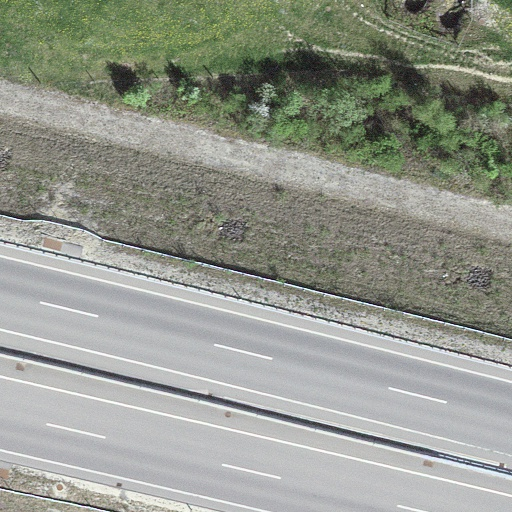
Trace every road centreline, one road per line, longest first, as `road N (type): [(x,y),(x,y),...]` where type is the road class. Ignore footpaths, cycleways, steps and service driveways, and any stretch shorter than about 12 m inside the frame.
road 1 (motorway): [(511,418),(0,292)]
road 2 (track): [(0,96),(511,216)]
road 3 (motorway): [(0,413),(423,511)]
